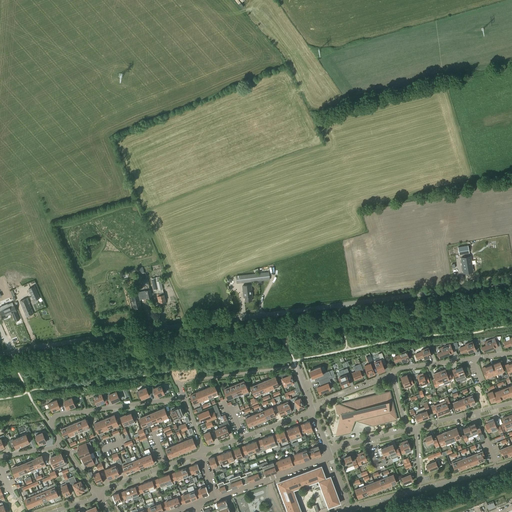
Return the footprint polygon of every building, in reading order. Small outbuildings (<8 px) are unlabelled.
[(511,111),(485,117),(486,123),(490,122),(491,126),(511,121),(511,111)] [(499,190),(480,192),(481,199),(500,197),(499,190)] [(485,233),(491,232),(487,207),(473,209),(476,234),(485,233)] [(458,248),(459,256),(469,254),(468,247),(458,248)] [(462,258),(463,271),(472,269),(470,257),(462,258)] [(238,276),(236,277),(236,283),(269,279),(269,272),(238,276)] [(251,285),(242,286),(243,298),(244,298),(245,302),(251,301),(251,297),(252,297),(251,285)] [(34,287),(28,289),(34,301),(39,298),(34,287)] [(138,295),(131,297),(133,309),(141,307),(139,301),(140,301),(140,300),(146,298),(146,297),(144,292),(144,291),(138,293),(138,295)] [(165,301),(163,292),(157,294),(159,302),(165,301)] [(27,298),(20,302),(26,317),(33,314),(29,303),(27,298)] [(12,302),(0,307),(0,312),(1,314),(2,317),(11,313),(15,322),(20,320),(16,311),(14,306),(12,302)] [(486,345),(482,347),(483,352),(493,348),(494,348),(497,347),(494,338),(484,342),(486,345)] [(466,346),(459,348),(461,353),(468,351),(468,352),(475,349),(472,341),(465,344),(466,346)] [(441,351),(437,353),(439,358),(449,354),(453,353),(450,344),(440,348),(441,351)] [(422,352),(415,354),(417,359),(424,357),(424,358),(431,356),(430,354),(432,353),(430,348),(428,348),(427,347),(421,350),(422,352)] [(400,355),(393,357),(395,362),(401,360),(402,361),(408,359),(405,350),(399,353),(400,355)] [(379,358),(373,361),(378,373),(385,370),(382,363),(385,362),(381,353),(378,354),(379,358)] [(369,364),(364,366),(368,377),(374,374),(372,368),(375,367),(372,361),(368,363),(369,364)] [(499,361),(490,365),(495,375),(503,372),(499,361)] [(356,372),(352,373),(354,380),(362,377),(360,372),(363,371),(360,364),(353,367),(356,372)] [(490,365),(482,368),(486,379),(495,375),(490,365)] [(320,367),(309,371),(312,378),(319,375),(320,380),(328,377),(331,376),(329,371),(322,374),(320,367)] [(461,367),(452,370),(456,381),(459,380),(460,382),(466,380),(461,367)] [(344,372),(338,375),(342,387),(349,384),(347,377),(350,376),(347,368),(343,370),(344,372)] [(445,370),(439,372),(443,382),(444,385),(449,382),(449,380),(452,379),(451,379),(450,374),(449,373),(447,374),(446,373),(445,370)] [(436,380),(433,382),(435,387),(438,386),(437,384),(443,382),(439,372),(433,374),(436,380)] [(423,373),(417,376),(418,379),(417,379),(418,379),(420,384),(419,384),(419,385),(420,384),(420,386),(426,383),(427,386),(430,384),(429,382),(426,375),(424,376),(423,373)] [(292,376),(291,376),(291,375),(285,377),(284,374),(278,376),(280,382),(282,381),(284,386),(294,382),(293,381),(294,381),(292,376)] [(406,375),(400,378),(402,381),(401,381),(402,381),(404,386),(403,386),(403,387),(404,386),(404,388),(413,384),(410,377),(408,378),(406,375)] [(271,378),(270,379),(274,388),(279,386),(277,381),(278,381),(277,378),(276,378),(275,377),(272,378),(272,379),(271,379),(271,378)] [(330,390),(328,384),(331,383),(328,377),(320,380),(322,385),(317,387),(319,394),(330,390)] [(266,380),(265,381),(269,390),(274,388),(270,379),(267,380),(267,381),(266,380)] [(244,381),(239,383),(243,393),(244,395),(249,393),(247,388),(246,386),(244,381)] [(262,382),(261,383),(264,392),(269,390),(265,381),(263,382),(263,383),(262,383),(262,382)] [(235,385),(234,385),(238,395),(243,393),(239,383),(237,384),(237,383),(235,384),(235,385)] [(257,384),(256,385),(260,394),(264,392),(261,383),(258,384),(257,385),(257,384)] [(149,388),(151,393),(152,394),(154,393),(156,397),(164,394),(162,390),(164,389),(163,385),(161,386),(161,385),(153,389),(152,387),(149,388)] [(214,385),(209,387),(212,396),(217,394),(214,385)] [(230,387),(229,387),(233,397),(238,395),(234,385),(232,386),(230,386),(230,387)] [(251,389),(250,389),(252,392),(253,392),(254,396),(257,395),(259,397),(261,396),(260,394),(256,385),(255,385),(255,386),(254,386),(251,387),(251,389)] [(146,387),(138,391),(141,399),(149,396),(148,394),(151,393),(149,388),(149,387),(146,388),(146,387)] [(209,387),(204,389),(208,398),(210,397),(211,399),(213,398),(212,396),(209,387)] [(229,387),(224,389),(226,394),(225,394),(226,397),(227,397),(228,399),(233,397),(229,387)] [(204,389),(199,391),(203,400),(208,398),(204,389)] [(111,390),(104,391),(104,393),(105,394),(107,399),(107,400),(110,399),(112,403),(120,400),(118,396),(119,395),(117,392),(116,392),(116,391),(112,393),(111,390)] [(199,391),(195,393),(198,402),(203,400),(199,391)] [(492,391),(487,393),(491,403),(496,401),(493,393),(492,391)] [(389,392),(335,405),(337,413),(342,415),(336,435),(351,431),(355,419),(372,425),(396,419),(389,392)] [(101,394),(93,397),(97,405),(104,402),(104,400),(107,399),(105,394),(104,393),(101,394)] [(195,393),(190,395),(193,404),(198,402),(195,393)] [(471,396),(467,397),(470,405),(471,405),(475,404),(475,403),(474,400),(475,400),(473,393),(470,394),(471,396)] [(63,399),(60,400),(62,405),(62,406),(65,405),(67,409),(75,406),(71,398),(64,401),(63,399)] [(293,398),(290,399),(293,407),(296,406),(298,409),(303,407),(303,406),(304,406),(303,402),(302,403),(300,398),(294,400),(293,398)] [(445,401),(440,404),(443,413),(449,411),(447,405),(450,404),(447,398),(444,399),(445,401)] [(49,404),(47,404),(48,408),(50,407),(52,411),(60,408),(59,407),(62,405),(60,400),(60,399),(57,401),(56,400),(49,403),(49,404)] [(462,399),(458,401),(461,409),(465,407),(465,408),(466,407),(462,399)] [(458,401),(453,403),(456,411),(460,410),(460,409),(461,409),(458,401)] [(288,402),(282,404),(286,413),(287,413),(287,414),(291,412),(292,411),(290,407),(291,407),(289,404),(288,402)] [(424,407),(419,409),(423,419),(428,416),(426,410),(429,409),(429,410),(426,403),(423,404),(424,407)] [(282,404),(277,406),(278,409),(277,409),(279,412),(281,415),(280,415),(281,416),(284,415),(283,415),(286,413),(282,404)] [(434,405),(431,406),(433,412),(436,411),(438,416),(443,413),(440,404),(434,406),(434,405)] [(180,406),(175,408),(179,419),(181,419),(180,416),(184,415),(180,406)] [(171,410),(170,411),(174,420),(177,419),(178,420),(179,419),(175,408),(174,408),(174,407),(170,408),(171,410)] [(272,407),(267,409),(271,417),(271,418),(275,417),(274,416),(275,415),(275,414),(275,413),(274,413),(272,407)] [(168,417),(164,408),(159,410),(163,419),(168,417)] [(413,409),(410,411),(412,416),(412,415),(414,414),(417,421),(423,419),(419,409),(413,411),(413,409)] [(163,419),(159,410),(154,412),(158,421),(163,419)] [(208,410),(198,414),(200,421),(206,419),(207,422),(216,418),(214,412),(210,414),(208,410)] [(158,421),(154,412),(149,414),(153,424),(158,421)] [(129,413),(125,415),(130,426),(131,425),(131,423),(134,421),(131,413),(129,414),(129,413)] [(153,424),(149,414),(144,416),(148,426),(153,424)] [(114,415),(109,417),(113,427),(118,425),(117,422),(118,422),(117,420),(116,420),(114,415)] [(125,415),(120,417),(124,426),(127,424),(128,426),(130,426),(125,415)] [(230,427),(225,415),(222,416),(224,421),(224,422),(224,423),(219,425),(220,428),(224,437),(227,436),(227,435),(229,435),(227,428),(230,427)] [(249,415),(244,417),(245,418),(248,426),(249,428),(251,426),(251,425),(253,425),(250,417),(249,415)] [(141,419),(139,419),(142,428),(148,426),(144,416),(141,418),(141,417),(140,418),(141,418),(141,419)] [(504,425),(501,426),(503,432),(506,431),(505,428),(511,426),(507,416),(501,418),(504,425)] [(105,419),(104,419),(108,429),(113,427),(109,417),(107,418),(107,417),(105,418),(105,419)] [(81,421),(80,421),(84,430),(89,428),(87,424),(88,423),(87,420),(86,421),(85,419),(82,420),(82,421),(81,421)] [(100,421),(99,421),(103,431),(108,429),(104,419),(102,420),(100,420),(100,421)] [(488,424),(485,425),(488,432),(497,429),(493,419),(487,421),(488,424)] [(76,423),(75,423),(79,432),(84,430),(80,421),(77,422),(78,423),(77,423),(76,423)] [(99,421),(94,423),(96,428),(95,429),(96,431),(97,431),(98,433),(103,431),(99,421)] [(301,424),(300,424),(304,433),(306,432),(307,433),(313,431),(312,430),(311,428),(312,428),(310,424),(309,422),(309,421),(304,423),(301,424)] [(72,424),(71,425),(74,434),(79,432),(75,423),(73,424),(73,425),(72,425),(72,424)] [(297,426),(292,427),(296,439),(301,437),(300,435),(301,435),(301,434),(304,433),(300,424),(300,425),(297,426)] [(474,424),(468,426),(472,436),(478,434),(479,436),(482,435),(479,428),(479,429),(477,430),(474,424)] [(67,426),(66,427),(70,436),(74,434),(71,425),(68,426),(68,427),(67,427),(67,426)] [(462,435),(465,442),(468,441),(468,440),(473,438),(472,436),(468,426),(463,428),(465,435),(463,436),(462,435)] [(62,431),(61,431),(62,434),(63,434),(65,438),(70,436),(66,427),(65,427),(65,428),(64,428),(61,429),(62,431)] [(284,431),(287,439),(290,438),(290,439),(295,437),(296,439),(292,427),(287,429),(287,430),(284,431)] [(220,428),(215,430),(216,433),(215,433),(216,435),(218,439),(221,438),(221,439),(224,437),(220,428)] [(456,428),(451,430),(455,440),(460,438),(456,428)] [(449,431),(446,432),(450,442),(455,440),(451,430),(449,431)] [(39,432),(35,433),(35,435),(36,438),(35,439),(36,442),(38,441),(39,444),(44,444),(44,443),(43,443),(46,441),(45,440),(50,438),(45,431),(42,432),(39,434),(39,432)] [(276,434),(275,434),(278,442),(281,441),(282,442),(287,440),(287,439),(284,431),(279,432),(279,433),(276,434)] [(209,432),(204,434),(205,437),(204,437),(206,441),(208,444),(208,443),(209,444),(213,443),(212,442),(213,441),(209,432)] [(446,432),(442,434),(446,444),(450,442),(446,432)] [(26,434),(19,437),(22,445),(29,443),(29,441),(30,441),(27,434),(26,435),(26,434)] [(272,435),(267,437),(270,446),(276,444),(276,443),(278,442),(275,434),(272,435)] [(426,441),(423,442),(426,448),(434,444),(435,447),(438,446),(436,439),(436,440),(433,441),(431,434),(425,437),(426,441)] [(439,434),(437,436),(441,446),(446,444),(442,434),(441,434),(440,435),(439,434)] [(22,445),(19,437),(13,440),(12,439),(9,441),(12,447),(15,445),(16,448),(22,445)] [(191,437),(187,439),(187,440),(191,449),(192,448),(193,450),(196,448),(196,447),(195,446),(192,438),(191,437)] [(259,440),(263,452),(266,450),(265,448),(270,446),(267,437),(262,439),(259,440)] [(187,440),(183,442),(187,451),(191,449),(187,440)] [(255,441),(250,443),(254,453),(259,451),(260,453),(263,452),(259,440),(258,440),(255,442),(255,441)] [(402,445),(399,447),(402,454),(411,450),(407,440),(401,443),(402,445)] [(79,449),(77,450),(80,458),(82,457),(90,454),(88,449),(92,447),(89,442),(78,446),(79,449)] [(183,442),(178,443),(182,453),(187,451),(183,442)] [(178,443),(174,445),(178,454),(182,453),(178,443)] [(242,446),(245,455),(248,454),(248,455),(254,453),(250,443),(245,445),(242,446)] [(386,446),(390,456),(391,459),(400,455),(397,449),(397,450),(395,451),(392,444),(386,446)] [(174,445),(170,447),(173,456),(178,454),(174,445)] [(312,448),(309,450),(313,458),(316,457),(321,455),(320,452),(319,448),(318,446),(318,445),(312,448)] [(238,448),(234,449),(237,458),(237,459),(243,457),(242,456),(245,455),(242,446),(241,446),(242,447),(238,448)] [(380,455),(383,462),(385,461),(386,461),(385,458),(390,456),(386,446),(381,449),(383,455),(381,456),(380,455)] [(170,447),(165,449),(169,458),(173,456),(170,447)] [(506,447),(499,450),(501,454),(503,454),(504,457),(508,456),(509,456),(506,447)] [(230,451),(225,452),(229,462),(234,460),(234,459),(237,458),(234,449),(233,449),(233,450),(230,451)] [(481,449),(475,451),(476,454),(479,462),(480,462),(484,460),(482,456),(484,456),(482,451),(481,449)] [(306,450),(301,452),(304,461),(309,460),(309,459),(312,458),(313,458),(309,450),(307,451),(306,450)] [(149,452),(145,454),(149,465),(154,463),(149,452)] [(217,455),(217,456),(220,464),(223,463),(223,464),(229,462),(225,452),(220,454),(220,455),(217,456),(217,455)] [(295,455),(293,456),(296,464),(299,463),(304,461),(301,452),(295,454),(295,455)] [(359,457),(356,458),(359,465),(367,462),(363,452),(358,454),(359,457)] [(61,454),(55,456),(60,467),(67,464),(64,459),(63,459),(62,459),(63,458),(61,454)] [(82,458),(81,459),(83,463),(84,462),(85,464),(89,463),(90,466),(98,463),(96,457),(92,459),(90,454),(82,457),(82,458)] [(144,457),(141,458),(144,466),(149,464),(149,465),(145,454),(143,454),(144,457)] [(476,454),(471,456),(474,464),(479,462),(476,454)] [(345,461),(342,463),(345,469),(353,465),(354,468),(358,467),(355,460),(355,461),(352,462),(350,455),(344,458),(345,461)] [(45,464),(42,456),(41,456),(36,458),(37,458),(40,466),(43,465),(44,467),(46,467),(45,464)] [(55,456),(50,458),(52,463),(53,464),(52,464),(53,467),(55,469),(60,467),(55,456)] [(139,459),(136,460),(140,468),(144,466),(141,458),(140,456),(139,456),(139,459)] [(213,457),(208,459),(211,468),(212,468),(217,466),(217,465),(220,464),(217,456),(216,456),(213,457)] [(290,456),(284,458),(288,468),(292,466),(295,464),(296,465),(296,464),(293,456),(290,457),(290,456)] [(471,456),(466,458),(469,466),(474,464),(471,456)] [(37,458),(36,458),(32,460),(35,468),(38,467),(39,469),(41,469),(40,466),(37,458)] [(134,461),(131,462),(135,470),(140,468),(136,460),(135,458),(134,458),(134,461)] [(279,461),(276,462),(279,471),(280,470),(279,470),(283,469),(288,468),(284,458),(278,460),(279,461)] [(461,458),(456,460),(460,470),(461,469),(461,470),(461,469),(464,468),(465,468),(461,460),(461,458)] [(466,458),(461,460),(465,468),(468,466),(468,467),(469,467),(468,466),(469,466),(466,458)] [(35,468),(32,460),(31,461),(30,459),(28,460),(29,462),(27,462),(30,470),(31,473),(32,472),(32,470),(35,468)] [(456,460),(451,462),(452,463),(452,464),(453,468),(455,472),(455,471),(460,470),(456,460)] [(30,470),(27,462),(26,463),(25,461),(23,462),(24,464),(22,464),(25,473),(26,475),(27,474),(27,472),(30,470)] [(127,461),(126,462),(130,472),(135,470),(131,462),(129,463),(127,461)] [(427,467),(426,467),(427,471),(429,471),(442,466),(442,465),(440,466),(437,461),(426,465),(427,467)] [(126,462),(121,464),(122,466),(125,474),(126,474),(130,473),(130,472),(126,462)] [(273,462),(267,464),(271,474),(276,472),(279,471),(276,462),(273,463),(273,462)] [(25,473),(22,464),(21,465),(20,463),(18,464),(19,466),(17,466),(17,467),(21,477),(22,476),(22,474),(25,473)] [(191,466),(189,467),(191,475),(194,474),(194,475),(200,472),(197,464),(191,466)] [(267,464),(259,467),(263,477),(263,476),(266,475),(266,476),(271,474),(267,464)] [(258,465),(250,468),(251,470),(254,480),(259,478),(262,477),(263,477),(259,467),(258,465)] [(21,477),(17,467),(17,466),(11,468),(15,477),(18,475),(19,478),(21,477)] [(115,466),(110,468),(114,477),(117,476),(117,477),(120,476),(119,475),(118,471),(117,468),(116,468),(115,466)] [(281,487),(279,487),(287,511),(300,511),(292,488),(311,481),(312,483),(318,481),(328,507),(339,503),(330,477),(325,478),(321,466),(279,482),(281,487)] [(186,468),(180,470),(183,479),(189,477),(189,476),(191,475),(189,467),(186,468)] [(110,468),(104,470),(106,473),(105,473),(106,476),(107,476),(109,480),(109,479),(110,480),(113,478),(114,477),(110,468)] [(174,472),(172,473),(174,481),(177,480),(177,481),(183,479),(180,470),(174,472)] [(251,470),(242,473),(246,483),(249,482),(254,480),(251,470)] [(99,472),(93,474),(94,477),(94,478),(95,481),(96,481),(97,484),(98,484),(99,485),(102,483),(102,482),(103,482),(99,472)] [(169,474),(163,476),(167,486),(173,484),(172,482),(174,481),(172,473),(169,474)] [(236,476),(234,477),(237,486),(242,484),(245,483),(246,483),(242,473),(236,476)] [(410,474),(401,478),(404,484),(413,480),(410,474)] [(393,475),(388,477),(391,485),(396,483),(393,475)] [(74,476),(68,478),(72,488),(74,487),(77,494),(77,493),(78,494),(81,493),(81,492),(84,490),(83,488),(84,488),(83,484),(82,485),(80,481),(76,483),(74,476)] [(157,479),(155,480),(158,487),(160,486),(161,488),(167,486),(163,476),(157,478),(157,479)] [(227,477),(225,477),(226,480),(229,489),(233,488),(237,486),(234,477),(227,479),(227,477)] [(152,480),(146,482),(149,491),(155,489),(155,488),(158,487),(155,480),(152,481),(152,480)] [(226,480),(217,483),(217,484),(220,492),(226,491),(226,490),(229,489),(226,480)] [(140,485),(138,486),(141,493),(143,492),(144,493),(149,491),(146,482),(140,485)] [(66,483),(60,485),(62,489),(61,490),(63,494),(64,493),(65,496),(66,496),(66,497),(70,495),(69,494),(70,494),(66,483)] [(200,489),(197,490),(200,497),(202,496),(208,494),(205,485),(199,488),(200,489)] [(50,486),(48,487),(53,497),(52,497),(53,498),(54,497),(55,499),(58,497),(57,496),(58,496),(54,487),(51,488),(50,486)] [(135,487),(129,489),(133,497),(138,495),(138,494),(141,493),(138,486),(135,487)] [(193,486),(187,488),(187,489),(188,492),(191,501),(197,498),(200,497),(197,490),(194,491),(193,486)] [(53,497),(48,487),(47,487),(47,490),(44,491),(48,499),(48,500),(51,499),(50,498),(52,497),(53,497)] [(359,488),(355,490),(358,498),(363,496),(359,488)] [(48,499),(44,491),(43,489),(42,489),(42,492),(39,493),(43,501),(43,502),(46,501),(45,500),(48,499)] [(124,491),(121,492),(124,500),(126,499),(127,500),(133,497),(129,489),(123,491),(124,491)] [(43,501),(39,493),(38,491),(37,491),(37,494),(34,495),(38,503),(39,504),(41,503),(40,502),(43,501)] [(110,497),(112,500),(114,499),(116,504),(121,502),(121,501),(124,500),(121,492),(118,493),(112,495),(112,496),(110,497)] [(183,495),(180,496),(183,503),(185,502),(186,503),(191,501),(188,492),(182,494),(183,495)] [(38,503),(34,495),(31,497),(30,494),(28,495),(29,497),(33,505),(35,505),(37,504),(38,503)] [(33,505),(29,497),(26,499),(25,496),(23,497),(24,499),(28,508),(30,507),(30,508),(32,507),(32,506),(33,506),(33,505)] [(177,496),(171,498),(175,507),(180,505),(180,504),(183,503),(180,496),(177,497),(177,496)] [(490,504),(492,510),(508,503),(505,497),(490,504)] [(166,501),(163,502),(166,510),(169,509),(175,507),(171,498),(165,500),(166,501)] [(225,500),(216,503),(218,509),(227,506),(226,504),(227,504),(226,503),(227,503),(226,500),(225,500)] [(160,502),(154,505),(157,511),(160,511),(163,511),(166,510),(163,502),(161,503),(160,502)]
